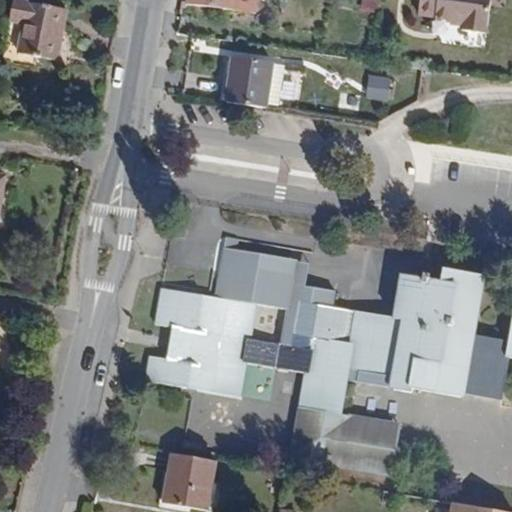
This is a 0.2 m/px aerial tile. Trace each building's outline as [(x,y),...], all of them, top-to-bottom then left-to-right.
[(256,14),(258,0),(187,0),(187,6),(256,14)] [(378,12),(378,0),(361,0),(361,11),(378,12)] [(487,34),(492,0),(421,0),(419,16),(436,18),(436,22),(451,24),(451,27),(461,28),(460,30),(487,34)] [(59,63),(68,11),(14,2),(10,23),(23,26),(18,55),(59,63)] [(269,110),(276,64),(233,57),(227,103),(269,110)] [(285,94),(299,96),(301,73),(287,71),(285,94)] [(370,74),(365,98),(389,102),(393,78),(370,74)] [(456,134),(461,96),(452,96),(447,133),(456,134)] [(184,239),(189,206),(180,205),(176,239),(184,239)] [(405,331),(359,324),(361,313),(328,307),(331,292),(301,286),(289,284),(293,261),(294,260),(232,249),(234,239),(222,236),(212,298),(167,290),(165,302),(160,302),(158,313),(162,313),(160,327),(173,329),(177,330),(172,360),(167,360),(151,357),(148,372),(153,372),(151,383),(238,397),(244,363),(248,364),(304,374),(310,375),(305,409),(337,414),(342,380),(347,381),(414,393),(415,389),(463,397),(464,395),(500,401),(508,358),(511,359),(511,332),(511,341),(474,336),(483,276),(446,270),(444,281),(406,276),(398,319),(407,320),(405,331)] [(301,286),(305,263),(293,261),(289,284),(301,286)] [(405,331),(407,320),(398,319),(361,313),(359,324),(405,331)] [(172,360),(177,330),(173,329),(167,360),(172,360)] [(243,398),(248,364),(244,363),(238,397),(243,398)] [(305,409),(310,375),(304,374),(299,408),(305,409)] [(342,415),(347,381),(342,380),(337,414),(342,415)] [(334,466),(342,415),(337,414),(305,409),(299,408),(291,459),(334,466)] [(394,476),(402,424),(342,415),(334,466),(394,476)] [(205,511),(208,511),(217,462),(172,454),(164,505),(205,511)] [(511,511),(452,503),(450,511),(511,511)]
